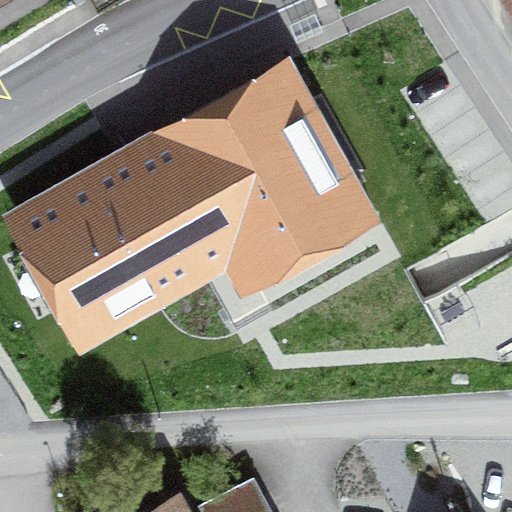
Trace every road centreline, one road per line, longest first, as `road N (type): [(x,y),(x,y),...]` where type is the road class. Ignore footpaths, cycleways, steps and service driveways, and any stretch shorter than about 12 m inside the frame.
road 1 (residential): [(0,453),(276,423),(511,415)]
road 2 (tertiary): [(0,115),(107,48),(207,0)]
